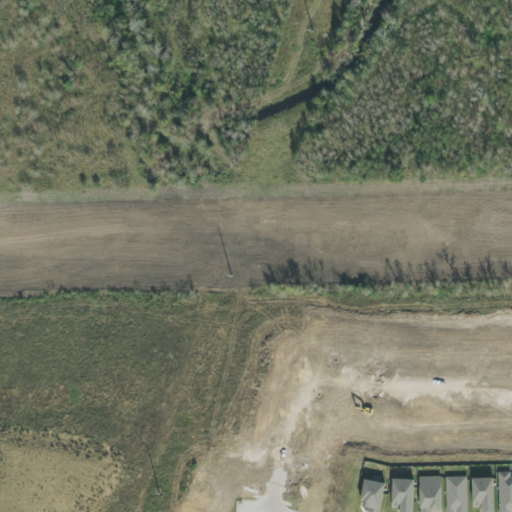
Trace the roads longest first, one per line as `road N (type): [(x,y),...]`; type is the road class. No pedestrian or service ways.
road 1 (tertiary): [(0,276),(321,267)]
road 2 (tertiary): [(320,235),(0,244)]
road 3 (residential): [(269,511),(315,376),(322,293)]
road 4 (residential): [(315,376),(382,391),(511,388)]
road 5 (residential): [(511,226),(320,235)]
road 6 (residential): [(321,267),(511,261)]
